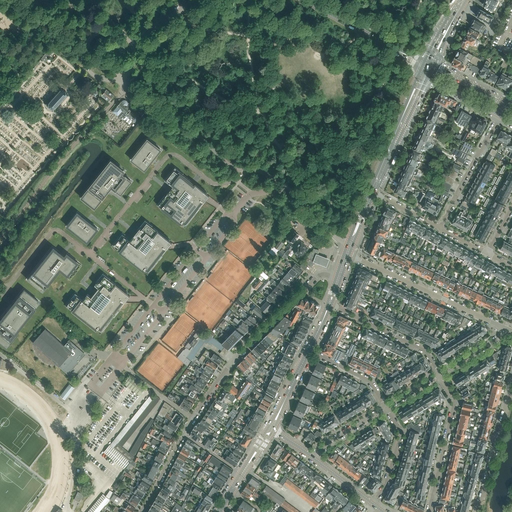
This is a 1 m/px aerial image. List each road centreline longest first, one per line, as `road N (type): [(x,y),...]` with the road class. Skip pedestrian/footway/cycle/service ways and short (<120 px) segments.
road 1 (residential): [(190,418),(236,353),(317,276),(338,278)]
road 2 (residential): [(509,329),(347,254)]
road 3 (residential): [(428,511),(454,405),(439,375)]
road 4 (tertiary): [(425,68),(301,0)]
road 5 (secondary): [(372,193),(425,68)]
road 6 (residential): [(439,375),(426,351),(327,307)]
road 7 (residential): [(476,511),(511,381)]
road 8 (unknown): [(90,384),(77,407),(67,511)]
road 9 (residential): [(439,227),(499,116)]
road 10 (residential): [(351,243),(289,192),(247,197)]
